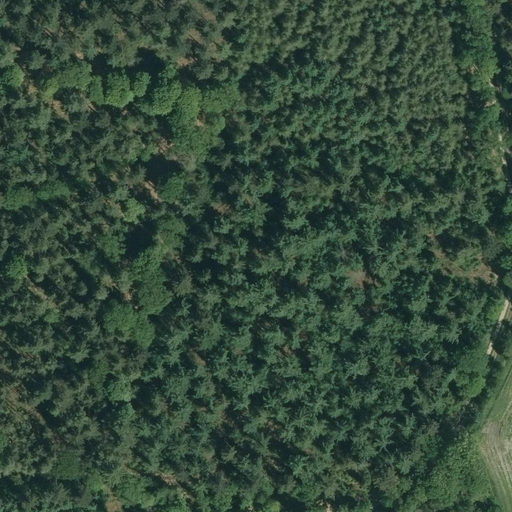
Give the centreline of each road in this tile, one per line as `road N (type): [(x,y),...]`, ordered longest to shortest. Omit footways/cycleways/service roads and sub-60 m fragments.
road 1 (track): [(511,304),(456,435),(377,511)]
road 2 (track): [(489,0),(511,168)]
